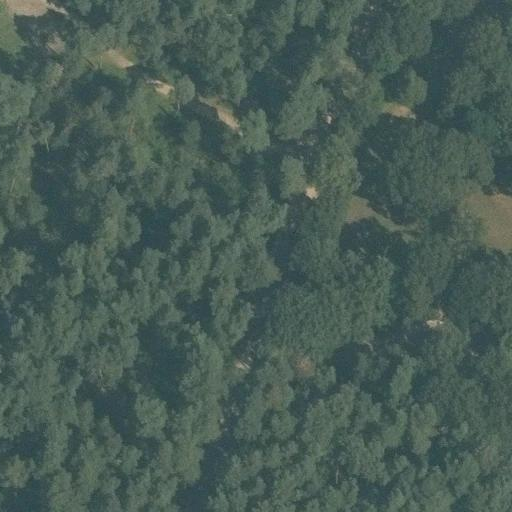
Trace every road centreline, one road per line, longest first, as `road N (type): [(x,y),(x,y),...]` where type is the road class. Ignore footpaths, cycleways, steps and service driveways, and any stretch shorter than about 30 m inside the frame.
road 1 (unclassified): [(187,511),(238,368),(511,337)]
road 2 (track): [(238,368),(371,0)]
road 3 (track): [(312,162),(101,43)]
